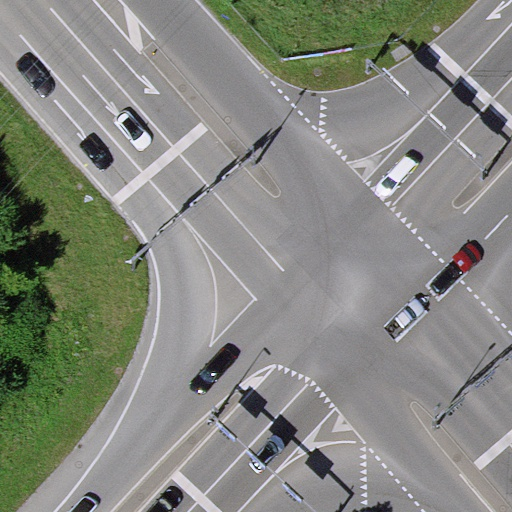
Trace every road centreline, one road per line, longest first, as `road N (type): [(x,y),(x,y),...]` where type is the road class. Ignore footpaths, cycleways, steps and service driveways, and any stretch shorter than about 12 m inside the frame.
road 1 (secondary): [(511,59),(318,117),(198,130)]
road 2 (trunk): [(353,300),(139,511)]
road 3 (secondary): [(353,300),(511,492)]
road 4 (secondary): [(511,132),(353,300)]
road 5 (secondary): [(198,130),(353,300)]
road 6 (secondary): [(83,0),(198,130)]
